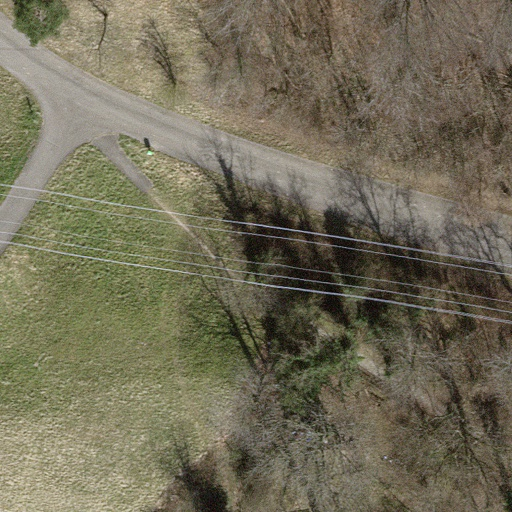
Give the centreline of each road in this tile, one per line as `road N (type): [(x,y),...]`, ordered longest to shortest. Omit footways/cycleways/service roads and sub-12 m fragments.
road 1 (unclassified): [(0,35),(78,101),(511,246)]
road 2 (track): [(0,237),(78,101)]
